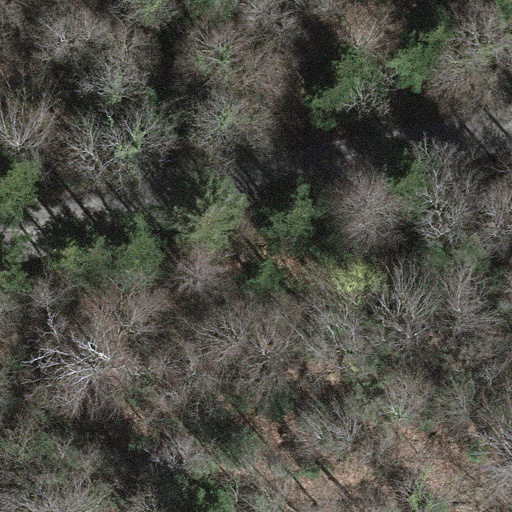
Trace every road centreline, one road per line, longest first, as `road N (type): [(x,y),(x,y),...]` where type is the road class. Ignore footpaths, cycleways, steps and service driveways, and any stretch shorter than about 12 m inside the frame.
road 1 (tertiary): [(511,123),(0,237)]
road 2 (track): [(103,0),(0,76)]
